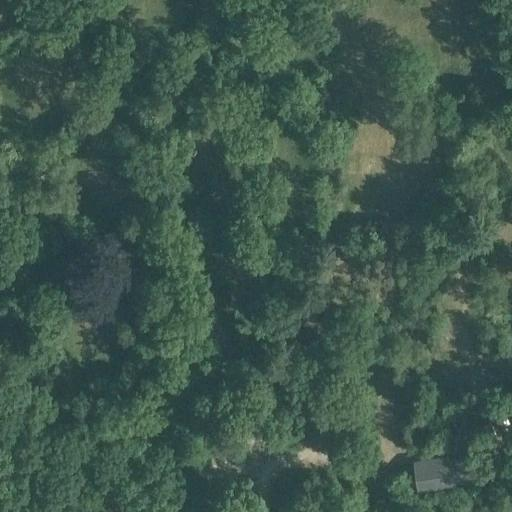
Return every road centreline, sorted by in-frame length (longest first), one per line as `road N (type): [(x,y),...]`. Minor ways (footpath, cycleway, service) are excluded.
road 1 (track): [(264,476),(248,415),(349,216)]
road 2 (track): [(268,511),(264,476),(285,460),(334,453),(408,460)]
road 3 (unknown): [(146,509),(67,511),(0,477)]
